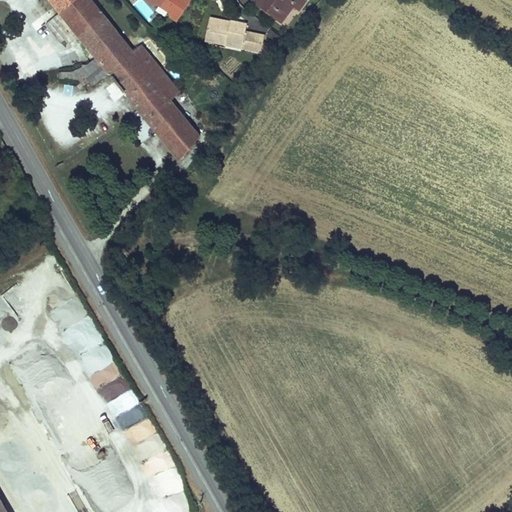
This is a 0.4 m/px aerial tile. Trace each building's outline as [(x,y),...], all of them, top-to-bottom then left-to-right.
[(201,137),(170,98),(178,92),(140,45),(132,51),(90,0),(50,0),(69,22),(112,75),(178,158),(201,137)] [(179,18),(192,0),(156,0),(157,2),(165,0),(171,5),(172,13),(179,18)] [(254,0),(274,18),(288,4),(292,8),(300,0),(254,0)] [(231,24),(211,19),(206,39),(227,43),(228,39),(242,42),(241,45),(260,49),(264,32),(245,28),(246,21),(232,18),(231,24)] [(106,401),(129,390),(122,376),(99,387),(106,401)]
